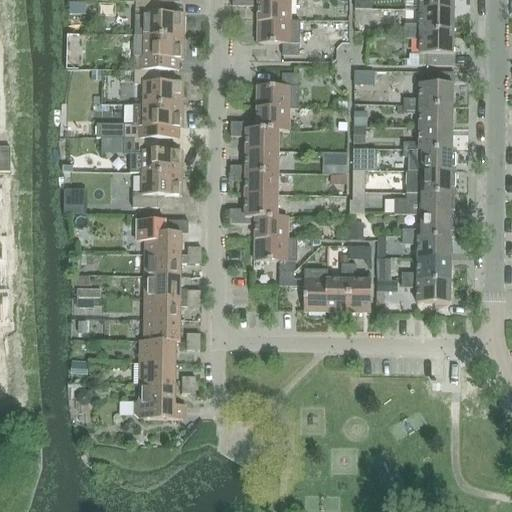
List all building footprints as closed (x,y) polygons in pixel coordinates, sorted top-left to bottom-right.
[(420,0),(420,12),(453,12),(453,0),(420,0)] [(258,8),(258,23),(290,22),(291,1),(280,1),(280,2),(232,1),(232,8),(258,8)] [(135,3),(135,18),(144,18),(144,38),(184,38),(184,16),(160,16),(160,4),(135,3)] [(405,26),(405,33),(453,34),(453,12),(420,12),(420,26),(405,26)] [(290,22),(258,23),(257,45),(282,46),(282,58),(299,58),(299,46),(300,23),(290,22)] [(405,33),(404,40),(420,41),(420,56),(427,56),(427,67),(456,68),(456,56),(453,56),(453,34),(405,33)] [(134,58),(134,72),(159,72),(179,73),(179,61),(183,61),(184,38),(144,38),(135,38),(134,58)] [(134,72),(134,86),(143,86),(143,107),(183,107),(183,85),(159,84),(159,72),(134,72)] [(428,74),(427,86),(453,86),(454,86),(455,75),(428,74)] [(257,88),(257,110),(289,111),(299,111),(299,88),(299,76),(282,76),(283,87),(282,88),(257,88)] [(404,101),(404,108),(452,109),(453,86),(427,86),(419,86),(419,101),(404,101)] [(124,127),(124,141),(133,141),(158,141),(179,141),(179,129),(182,129),(183,107),(143,107),(132,106),(132,127),(124,127)] [(419,115),(419,130),(452,130),(452,109),(404,108),(403,115),(419,115)] [(231,124),(230,132),(278,132),(289,132),(289,111),(257,110),(256,125),(231,124)] [(452,152),(452,130),(419,130),(419,145),(403,144),(403,152),(452,152)] [(246,139),(245,154),(278,154),(278,132),(230,132),(230,139),(246,139)] [(124,141),(124,155),(130,155),(130,175),(142,175),(182,176),(182,153),(158,153),(158,141),(133,141),(124,141)] [(352,151),(352,174),(365,174),(365,151),(352,151)] [(408,174),(455,174),(455,152),(452,152),(403,152),(403,159),(408,159),(408,174)] [(230,168),(230,175),(278,176),(278,154),(245,154),(245,168),(230,168)] [(365,187),(365,174),(352,174),(352,187),(365,187)] [(406,195),(455,196),(455,174),(408,174),(406,174),(406,195)] [(133,196),(133,210),(158,210),(158,198),(181,198),(182,176),(142,175),(142,196),(133,196)] [(245,183),(245,197),(278,198),(278,176),(230,175),(230,183),(245,183)] [(421,217),(454,218),(455,196),(406,195),(406,201),(394,201),(394,217),(421,217)] [(229,212),(229,219),(277,219),(277,218),(278,198),(245,197),(245,212),(229,212)] [(365,202),(352,202),(349,202),(349,216),(365,216),(365,202)] [(451,239),(451,240),(454,240),(454,218),(421,217),(421,232),(402,231),(402,239),(451,239)] [(255,226),(255,240),(287,240),(288,219),(277,218),(277,219),(229,219),(229,226),(255,226)] [(137,222),(136,243),(145,243),(145,257),(181,258),(181,236),(188,236),(188,223),(164,223),(137,222)] [(417,261),(450,261),(451,240),(451,239),(402,239),(402,246),(417,246),(417,261)] [(297,241),(287,240),(255,240),(254,263),(279,264),(279,288),(286,289),(287,274),(287,264),(297,264),(297,241)] [(187,249),(187,258),(201,258),(201,249),(187,249)] [(145,257),(145,279),(180,279),(181,266),(187,266),(187,258),(181,258),(145,257)] [(187,258),(187,266),(201,266),(201,258),(187,258)] [(378,282),(392,282),(392,261),(378,261),(378,282)] [(401,275),(401,282),(450,283),(450,261),(417,261),(417,275),(401,275)] [(326,314),(348,314),(349,266),(341,266),(341,282),(327,281),(326,281),(326,314)] [(349,266),(348,314),(370,315),(371,282),(356,282),(356,266),(349,266)] [(294,274),(287,274),(286,289),(304,289),(304,314),(326,314),(326,281),(327,281),(327,272),(304,271),(304,282),(294,281),(294,274)] [(145,279),(144,300),(200,301),(200,293),(180,293),(180,279),(145,279)] [(450,283),(401,282),(401,290),(417,290),(417,305),(450,305),(450,283)] [(144,300),(144,322),(180,322),(180,309),(200,310),(200,301),(144,300)] [(144,322),(144,343),(176,343),(176,345),(180,345),(180,344),(180,322),(144,322)] [(186,336),(186,344),(200,344),(200,336),(186,336)] [(140,344),(139,365),(175,366),(176,345),(176,343),(144,343),(140,343),(140,344)] [(200,344),(186,344),(186,353),(200,353),(200,344)] [(139,365),(139,387),(175,387),(175,366),(139,365)] [(182,379),(182,387),(195,387),(195,379),(182,379)] [(134,405),(134,416),(139,421),(182,422),(182,408),(175,408),(175,387),(139,387),(139,401),(134,405)] [(195,387),(182,387),(182,396),(195,396),(195,387)]
